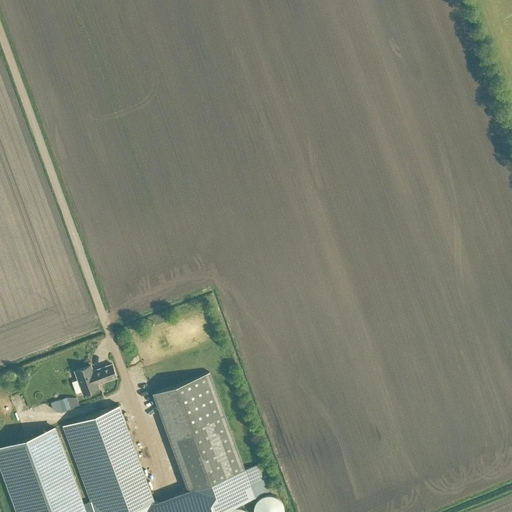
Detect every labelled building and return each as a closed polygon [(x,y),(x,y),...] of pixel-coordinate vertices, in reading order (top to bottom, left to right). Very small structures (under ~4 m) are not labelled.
[(184,350),(185,354),(201,349),(193,327),(177,332),(179,338),(160,345),(164,357),(184,350)] [(96,383),(116,376),(111,363),(92,370),(89,365),(74,370),(77,378),(71,380),(75,392),(81,390),(82,392),(98,387),(96,383)] [(152,391),(187,490),(244,469),(208,371),(152,391)] [(58,399),(50,402),(52,408),(58,411),(62,410),(69,407),(66,397),(58,399)] [(120,511),(153,500),(118,404),(62,424),(90,500),(94,511),(120,511)] [(85,511),(82,503),(54,427),(0,447),(0,468),(16,511),(85,511)] [(153,500),(120,511),(94,511),(90,500),(82,503),(85,511),(214,511),(215,511),(254,497),(244,469),(187,490),(154,502),(153,500)] [(254,505),(253,511),(283,511),(283,505),(279,498),(272,494),(264,494),(258,498),(254,505)]
